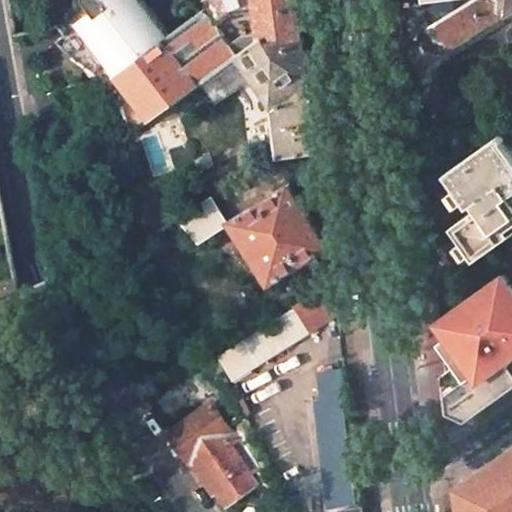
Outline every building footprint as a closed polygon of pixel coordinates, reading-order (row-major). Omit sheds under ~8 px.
[(57,94),(67,109),(106,81),(118,75),(119,74),(165,38),(171,34),(144,0),(79,0),(57,24),(66,34),(36,56),(44,96),(57,94)] [(218,0),(211,6),(206,9),(240,54),(257,41),(303,36),(298,0),(218,0)] [(496,0),(470,0),(430,25),(446,49),(504,12),(496,0)] [(511,0),(496,0),(504,12),(505,14),(511,10),(511,0)] [(171,34),(165,38),(199,84),(240,54),(206,9),(171,34)] [(430,25),(407,39),(424,66),(447,51),(446,49),(430,25)] [(257,41),(240,54),(253,72),(303,36),(257,41)] [(303,36),(253,72),(271,96),(279,156),(318,151),(303,36)] [(165,38),(119,74),(152,118),(199,84),(165,38)] [(511,143),(506,134),(450,169),(463,186),(474,202),(479,199),(482,204),(457,222),(481,255),(511,232),(511,143)] [(291,182),(232,219),(272,282),(330,245),(330,242),(291,182)] [(213,198),(181,219),(197,243),(228,222),(213,198)] [(511,387),(511,362),(509,358),(511,355),(511,277),(507,271),(439,318),(450,408),(468,418),(511,387)] [(334,282),(220,354),(236,378),(310,332),(339,316),(334,282)] [(359,298),(351,299),(353,313),(360,312),(359,298)] [(343,368),(320,371),(324,400),(344,397),(346,397),(343,368)] [(324,400),(317,400),(331,507),(357,503),(344,397),(324,400)] [(212,404),(173,432),(224,508),(258,483),(233,446),(244,438),(235,423),(228,428),(212,404)] [(511,511),(511,446),(460,483),(463,511),(511,511)]
